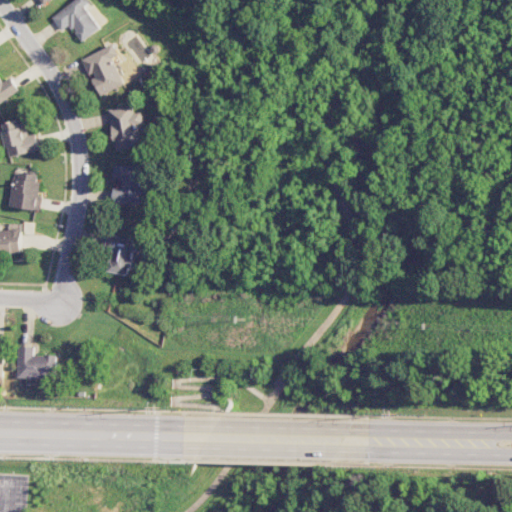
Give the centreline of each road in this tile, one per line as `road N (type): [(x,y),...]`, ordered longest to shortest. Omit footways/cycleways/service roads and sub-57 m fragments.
road 1 (residential): [(58,299),(79,193),(77,146),(59,89),(0,3)]
road 2 (primary): [(183,437),(376,441)]
road 3 (primary): [(0,432),(183,437)]
road 4 (primary): [(376,441),(510,446)]
